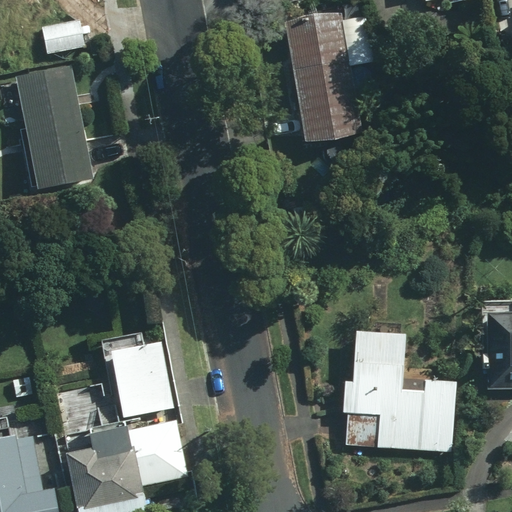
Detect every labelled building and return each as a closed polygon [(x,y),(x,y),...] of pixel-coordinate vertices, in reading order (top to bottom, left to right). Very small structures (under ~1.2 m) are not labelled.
[(305,0),(248,0),(251,12),(306,0),(305,0)] [(338,19),(283,26),(299,145),(355,137),(338,19)] [(41,29),(44,53),(80,50),(78,25),(41,29)] [(69,70),(11,80),(32,196),(90,186),(69,70)] [(511,389),(511,314),(482,315),(483,390),(511,389)] [(402,340),(350,338),(345,451),(451,456),(453,386),(420,384),(419,400),(400,399),(402,340)] [(59,462),(71,511),(136,511),(118,435),(82,444),(85,456),(59,462)] [(0,511),(53,511),(49,494),(41,496),(29,440),(0,446),(0,511)]
